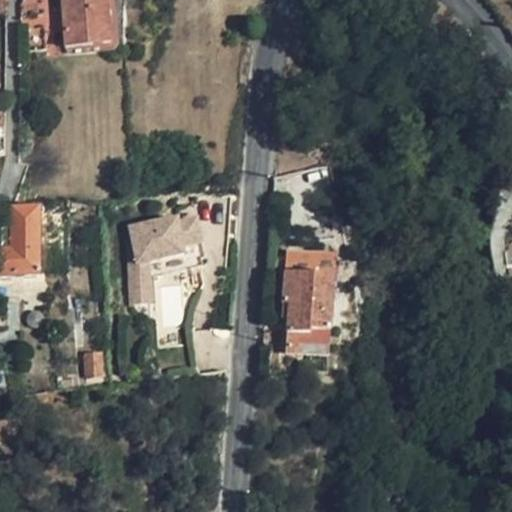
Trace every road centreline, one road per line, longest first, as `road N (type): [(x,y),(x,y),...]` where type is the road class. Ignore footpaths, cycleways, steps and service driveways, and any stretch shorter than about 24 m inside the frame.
road 1 (tertiary): [(233,511),(266,68),(289,0)]
road 2 (residential): [(0,197),(9,173),(12,0)]
